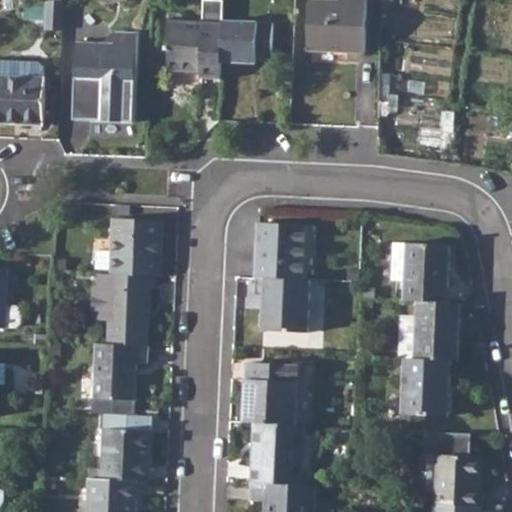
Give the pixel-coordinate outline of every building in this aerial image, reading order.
[(65,30),(66,0),(49,3),(48,30),(65,30)] [(205,74),(225,75),(225,62),(227,24),(228,21),(228,0),(208,0),(208,23),(170,22),(171,69),(206,71),(205,74)] [(310,50),(367,55),(370,0),(343,0),(343,3),(313,1),(310,50)] [(227,24),(225,62),(261,63),(261,59),(275,59),(278,24),(228,21),(227,24)] [(80,40),(77,118),(136,119),(140,31),(115,30),(104,40),(80,40)] [(0,119),(47,122),(49,77),(0,75),(0,119)] [(112,271),(112,274),(152,277),(162,277),(164,222),(114,219),(113,254),(112,271)] [(267,280),(304,282),(306,227),(260,224),(258,280),(267,280)] [(423,305),(453,306),(455,248),(398,247),(396,283),(411,284),(410,305),(423,305)] [(98,271),(112,271),(113,254),(98,253),(98,271)] [(7,309),(9,269),(0,268),(0,328),(6,329),(6,327),(16,327),(20,324),(21,314),(15,309),(7,309)] [(150,347),(152,277),(112,274),(111,283),(98,283),(93,287),(92,312),(98,318),(110,319),(109,345),(150,347)] [(98,283),(111,283),(112,274),(101,274),(98,274),(98,283)] [(265,333),(311,335),(313,282),(304,282),(267,280),(265,333)] [(453,306),(423,305),(423,320),(406,320),(404,362),(411,362),(421,363),(455,364),(462,364),(465,306),(453,306)] [(43,347),(44,336),(31,335),(29,346),(43,347)] [(95,399),(137,401),(140,364),(149,365),(150,347),(109,345),(98,344),(95,399)] [(409,418),(453,419),(455,364),(421,363),(411,362),(409,418)] [(257,426),(298,428),(300,368),(248,367),(246,426),(257,426)] [(254,486),(306,488),(308,428),(298,428),(257,426),(254,486)] [(106,430),(104,480),(137,482),(150,483),(153,433),(106,430)] [(440,509),(488,511),(489,494),(484,493),(485,460),(476,459),(477,437),(431,435),(430,459),(442,459),(440,509)] [(91,480),(89,511),(136,511),(137,482),(104,480),(91,480)] [(267,511),(317,511),(319,488),(306,488),(254,486),(253,504),(268,505),(267,511)]
